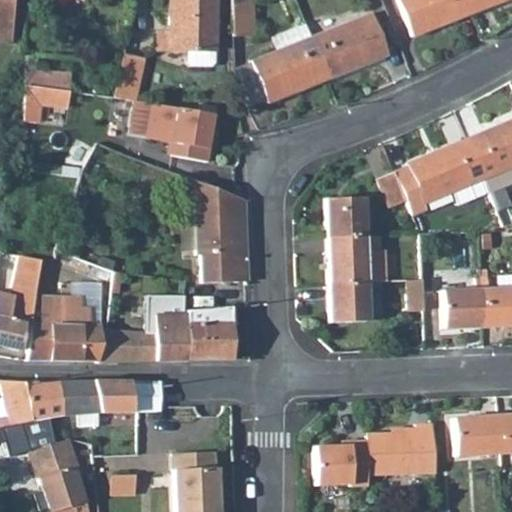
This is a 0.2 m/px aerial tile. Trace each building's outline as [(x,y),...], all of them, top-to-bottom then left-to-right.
[(0,0),(0,40),(10,40),(9,0),(0,0)] [(168,0),(168,32),(156,32),(155,50),(185,50),(185,60),(189,64),(209,64),(213,61),(213,51),(213,0),(168,0)] [(244,0),(231,5),(231,37),(252,36),(251,0),(244,0)] [(394,0),(409,37),(470,13),(464,0),(394,0)] [(464,0),(470,13),(502,0),(464,0)] [(309,38),(325,79),(385,55),(369,14),(309,38)] [(272,37),(277,50),(309,38),(303,24),(272,37)] [(263,99),(264,103),(325,79),(309,38),(277,50),(248,62),(249,64),(263,99)] [(122,55),(112,98),(132,101),(141,59),(122,55)] [(23,56),(23,86),(67,92),(69,72),(34,71),(34,58),(23,56)] [(263,99),(249,64),(234,70),(235,82),(247,106),(263,99)] [(23,86),(21,121),(35,123),(38,104),(65,108),(67,92),(23,86)] [(173,144),(170,156),(205,162),(213,115),(132,101),(126,135),(173,144)] [(35,123),(62,127),(65,108),(38,104),(35,123)] [(481,179),(487,193),(511,181),(511,118),(464,139),(481,179)] [(64,162),(61,175),(78,177),(93,145),(76,138),(64,162)] [(403,202),(409,216),(424,209),(421,204),(451,192),(478,180),(481,179),(464,139),(404,165),(405,167),(391,173),(403,202)] [(19,162),(19,170),(30,172),(31,163),(19,162)] [(30,172),(61,175),(62,167),(31,163),(30,172)] [(375,179),(387,208),(403,202),(391,173),(375,179)] [(198,255),(199,283),(245,282),(241,201),(181,178),(182,206),(192,206),(194,256),(198,255)] [(451,192),(456,205),(484,193),(478,180),(451,192)] [(53,250),(66,255),(86,201),(71,196),(53,250)] [(323,199),(324,238),(362,237),(360,198),(323,199)] [(377,236),(362,237),(324,238),(326,284),(363,283),(378,282),(383,282),(382,251),(377,251),(377,236)] [(52,258),(51,260),(109,282),(109,271),(96,267),(66,255),(53,250),(52,258)] [(0,294),(0,347),(18,351),(21,325),(27,326),(38,261),(16,256),(8,296),(0,294)] [(100,257),(96,267),(109,271),(113,262),(100,257)] [(108,304),(115,304),(118,273),(109,271),(109,282),(108,304)] [(479,290),(481,327),(511,325),(511,288),(494,289),(485,289),(485,271),(478,271),(479,278),(479,290)] [(511,276),(494,277),(494,289),(511,288),(511,276)] [(438,291),(439,329),(481,327),(479,290),(479,278),(472,279),(473,290),(438,291)] [(404,282),(405,313),(420,312),(419,281),(404,282)] [(363,283),(364,318),(379,317),(378,282),(363,283)] [(326,284),(327,323),(365,322),(364,318),(363,283),(326,284)] [(98,330),(97,363),(184,361),(182,311),(182,296),(144,296),(144,319),(127,318),(126,331),(106,330),(98,330)] [(27,326),(25,361),(97,363),(98,330),(98,327),(85,327),(85,310),(76,310),(76,299),(40,299),(40,327),(27,326)] [(182,311),(184,361),(228,361),(227,308),(182,311)] [(60,415),(57,382),(23,385),(22,382),(0,380),(0,389),(9,425),(19,423),(31,420),(44,418),(59,415),(60,415)] [(57,382),(60,415),(75,414),(92,413),(94,413),(157,411),(157,407),(158,382),(93,381),(57,382)] [(0,427),(9,425),(0,389),(0,427)] [(75,414),(76,428),(94,426),(94,413),(92,413),(75,414)] [(511,415),(496,416),(499,453),(511,452),(511,415)] [(449,419),(451,456),(499,453),(496,416),(449,419)] [(46,509),(46,511),(84,511),(71,468),(75,467),(65,439),(51,443),(44,418),(31,420),(19,423),(20,428),(41,492),(46,509)] [(0,427),(0,435),(10,431),(20,428),(19,423),(9,425),(0,427)] [(365,443),(366,477),(433,474),(430,425),(413,426),(414,433),(365,436),(365,443)] [(312,448),(313,487),(348,486),(348,488),(366,488),(366,477),(365,443),(347,443),(347,447),(312,448)] [(171,454),(172,511),(214,511),(212,453),(171,454)] [(111,475),(111,494),(136,494),(136,475),(111,475)] [(32,495),(37,511),(46,509),(41,492),(32,495)]
